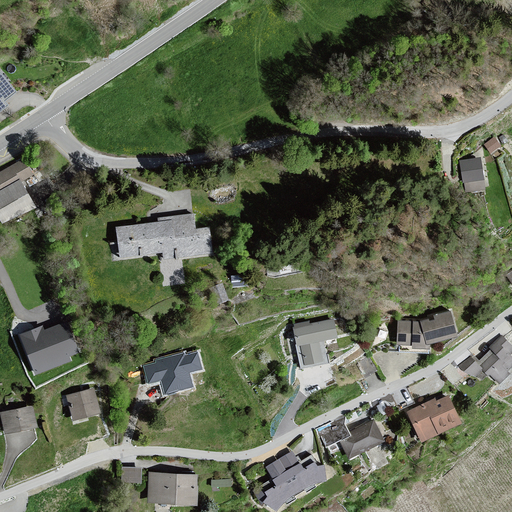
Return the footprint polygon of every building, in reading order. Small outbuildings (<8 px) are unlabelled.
[(0,112),(10,105),(6,100),(16,92),(0,71),(0,112)] [(500,146),(494,138),(485,144),(491,152),(500,146)] [(484,188),(480,158),(461,161),(464,182),(466,182),(467,191),(484,188)] [(0,173),(0,191),(19,180),(23,185),(35,177),(24,159),(0,173)] [(0,191),(0,217),(4,225),(37,209),(30,193),(23,185),(19,180),(0,191)] [(194,216),(115,226),(119,259),(162,253),(165,259),(213,253),(210,227),(196,229),(194,216)] [(213,284),(218,299),(228,296),(224,281),(213,284)] [(430,322),(429,320),(421,322),(399,321),(398,344),(413,344),(413,348),(429,348),(430,343),(457,335),(450,312),(436,316),(437,321),(430,322)] [(332,320),(293,328),(302,368),(329,362),(324,339),(336,337),(332,320)] [(77,351),(66,325),(45,333),(42,327),(22,335),(37,373),(68,360),(66,355),(77,351)] [(464,371),(477,374),(481,379),(488,372),(498,383),(508,373),(506,370),(511,364),(511,357),(508,354),(511,350),(511,347),(502,337),(490,348),(492,350),(480,362),(473,356),(461,367),(464,371)] [(199,349),(146,365),(151,384),(162,381),(166,394),(194,386),(190,373),(205,369),(199,349)] [(92,389),(67,397),(74,422),(99,415),(92,389)] [(459,423),(448,397),(436,403),(434,400),(409,412),(422,440),(459,423)] [(34,406),(1,412),(6,434),(38,428),(34,406)] [(341,418),(318,429),(327,446),(341,440),(350,457),(383,441),(373,421),(349,433),(341,418)] [(326,480),(324,465),(318,466),(312,456),(299,463),(292,452),(267,467),(274,479),(254,491),(261,503),(276,510),(295,493),(311,487),(326,480)] [(122,463),(122,478),(141,479),(142,464),(122,463)] [(201,474),(149,473),(149,502),(200,503),(201,474)]
